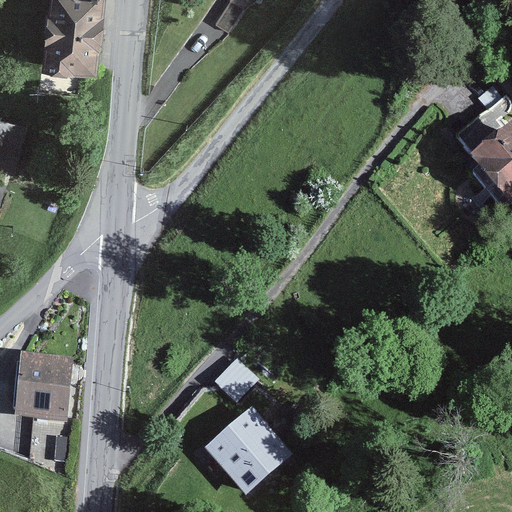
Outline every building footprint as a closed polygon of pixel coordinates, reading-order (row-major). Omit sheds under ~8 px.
[(105,0),(49,0),(41,74),(97,80),(105,0)] [(230,32),(249,0),(225,0),(212,21),(230,32)] [(511,117),(501,103),(455,137),(511,210),(511,117)] [(69,423),(75,364),(25,359),(19,418),(69,423)] [(238,359),(214,381),(236,403),(261,380),(238,359)] [(252,405),(205,448),(247,494),(295,452),(252,405)]
